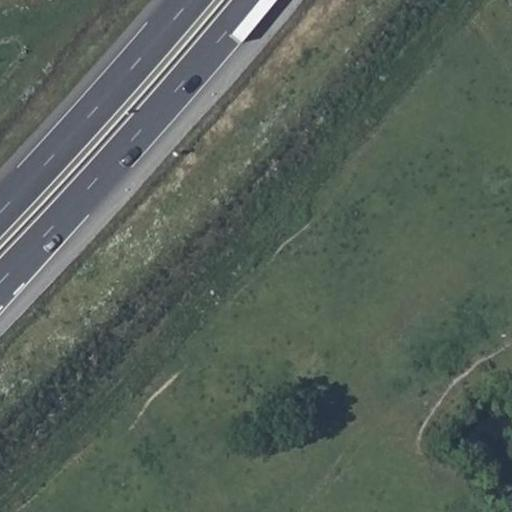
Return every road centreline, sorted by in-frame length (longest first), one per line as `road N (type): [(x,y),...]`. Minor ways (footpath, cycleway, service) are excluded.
road 1 (trunk): [(0,280),(249,0)]
road 2 (trunk): [(189,0),(0,210)]
